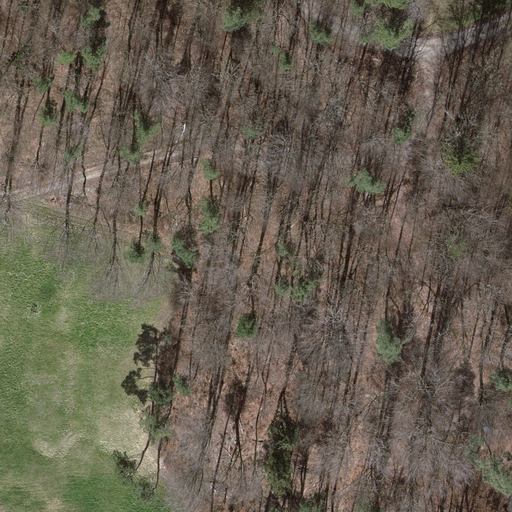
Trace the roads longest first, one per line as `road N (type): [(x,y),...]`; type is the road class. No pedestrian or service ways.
road 1 (track): [(396,52),(426,93),(418,136),(367,158),(240,143),(189,147),(0,198)]
road 2 (track): [(511,18),(465,42),(396,52),(339,25),(311,0)]
